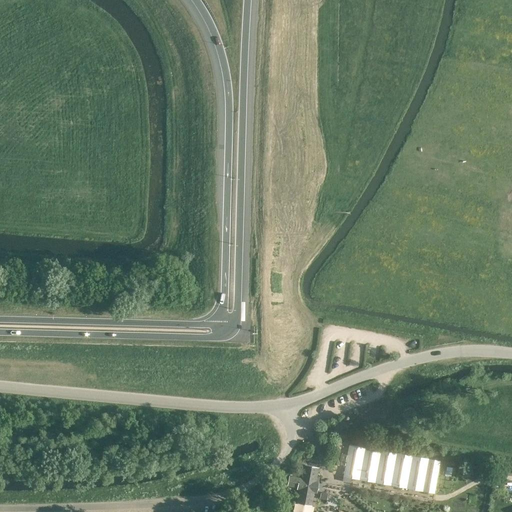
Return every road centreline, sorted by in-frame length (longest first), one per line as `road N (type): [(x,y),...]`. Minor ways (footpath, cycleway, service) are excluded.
road 1 (unclassified): [(0,511),(159,506),(242,490),(281,462),(290,437),(287,407)]
road 2 (motorway): [(223,326),(236,312),(248,0)]
road 3 (motorway): [(197,0),(227,84),(223,326)]
road 4 (tertiary): [(0,388),(287,407)]
road 5 (tertiary): [(287,407),(423,356),(511,353)]
road 6 (secondary): [(0,333),(210,337),(223,326)]
road 7 (secondary): [(223,326),(0,320)]
